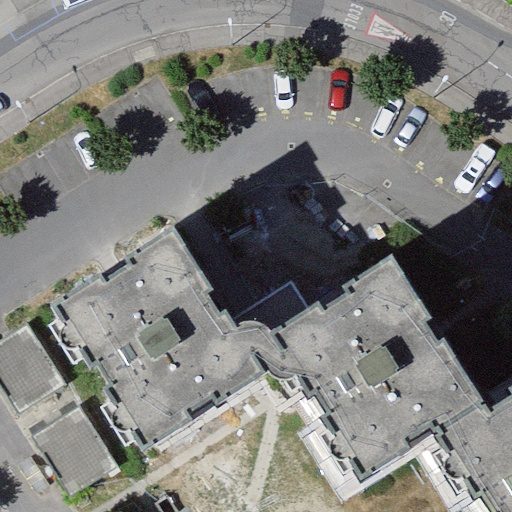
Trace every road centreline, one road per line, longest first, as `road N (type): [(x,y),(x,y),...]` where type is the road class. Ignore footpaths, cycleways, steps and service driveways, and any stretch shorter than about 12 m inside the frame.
road 1 (residential): [(185,0),(87,33),(0,84)]
road 2 (residential): [(511,81),(410,23),(334,0)]
